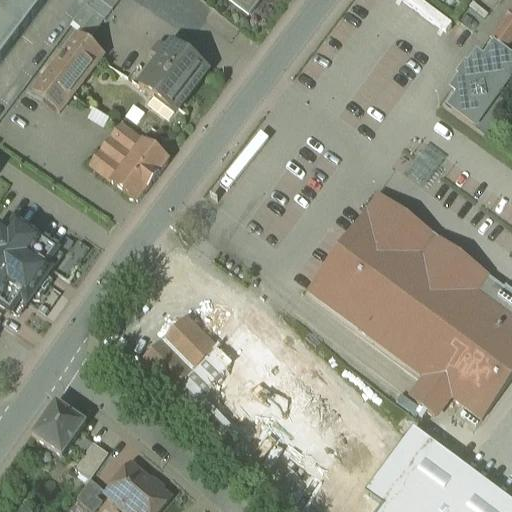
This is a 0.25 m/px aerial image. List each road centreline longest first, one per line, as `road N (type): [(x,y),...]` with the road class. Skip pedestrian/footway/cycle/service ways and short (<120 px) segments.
road 1 (tertiary): [(327,0),(131,259)]
road 2 (residential): [(231,511),(58,359)]
road 3 (residential): [(131,259),(0,169)]
road 4 (tertiary): [(131,259),(58,359)]
